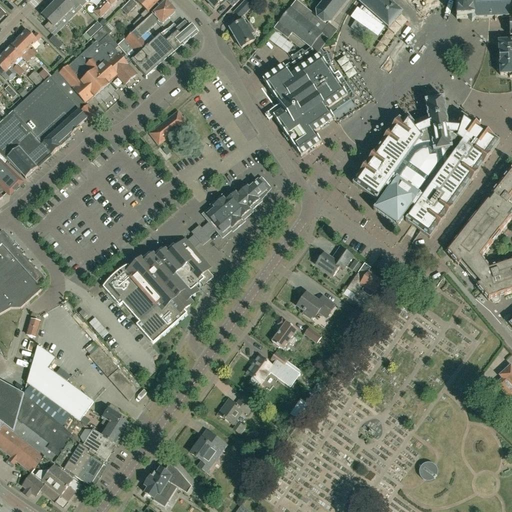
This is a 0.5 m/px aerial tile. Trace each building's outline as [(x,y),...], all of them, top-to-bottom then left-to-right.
[(64,0),(57,0),(51,6),(64,19),(73,10),(75,12),(80,7),(82,9),(87,4),(82,0),(72,0),(68,4),(64,0)] [(101,0),(104,2),(94,13),(100,19),(118,0),(101,0)] [(131,0),(121,10),(127,16),(137,6),(131,0)] [(141,17),(133,25),(136,28),(137,29),(147,20),(147,21),(152,16),(151,16),(148,13),(161,0),(137,0),(136,2),(146,12),(141,16),(141,17)] [(204,0),(214,10),(219,5),(221,6),(226,1),(228,3),(233,8),(235,5),(240,0),(204,0)] [(325,0),(316,13),(330,24),(349,0),(325,0)] [(357,9),(350,18),(355,21),(351,28),(372,44),(377,36),(384,26),(383,25),(384,24),(389,28),(401,14),(384,0),(363,0),(361,3),(363,5),(360,10),(357,9)] [(510,41),(511,40),(511,0),(454,0),(455,9),(456,19),(467,19),(471,22),(474,19),(489,18),(494,18),(494,21),(496,21),(496,18),(509,17),(509,20),(510,41)] [(330,24),(316,13),(313,16),(296,2),(274,29),(287,40),(291,34),(311,49),(306,53),(308,54),(315,60),(316,59),(321,52),(320,50),(327,42),(328,42),(336,32),(329,26),(330,24)] [(124,40),(118,46),(119,47),(125,55),(131,62),(148,46),(141,39),(148,32),(157,24),(160,27),(175,13),(166,3),(152,16),(147,21),(147,20),(137,29),(134,31),(125,40),(124,40)] [(244,3),(234,14),(240,20),(240,19),(242,22),(229,30),(240,49),(254,41),(251,36),(253,34),(243,17),(251,9),(244,3)] [(51,6),(42,16),(49,24),(44,28),(51,36),(56,31),(54,28),(64,19),(51,6)] [(85,34),(83,37),(87,42),(90,39),(102,28),(97,23),(85,34)] [(148,46),(131,62),(132,62),(145,78),(197,34),(190,26),(188,27),(184,23),(177,29),(173,25),(170,28),(160,35),(155,40),(148,46)] [(105,27),(102,30),(108,36),(112,33),(105,27)] [(450,27),(437,43),(444,49),(457,33),(450,27)] [(58,72),(74,91),(86,105),(87,104),(108,86),(117,78),(124,86),(136,76),(127,66),(121,59),(114,52),(119,47),(118,46),(108,36),(102,30),(102,29),(92,39),(97,43),(80,58),(80,57),(60,74),(58,72)] [(267,38),(277,46),(287,54),(294,45),(287,40),(274,29),(267,38)] [(26,31),(18,40),(29,50),(41,38),(36,34),(33,38),(26,31)] [(54,36),(49,41),(58,50),(59,49),(62,52),(65,48),(63,46),(54,36)] [(18,40),(10,47),(25,62),(31,56),(34,58),(37,55),(33,50),(31,52),(29,50),(18,40)] [(458,40),(449,50),(453,54),(462,43),(458,40)] [(511,40),(510,41),(498,42),(499,75),(509,75),(509,78),(511,78),(511,40)] [(10,47),(3,55),(15,68),(17,65),(20,68),(25,62),(10,47)] [(308,54),(306,53),(304,54),(302,51),(291,59),(294,63),(289,67),(291,70),(287,73),(283,68),(263,82),(280,107),(268,115),(266,117),(269,122),(274,119),(300,158),(321,144),(314,134),(334,121),(330,115),(334,113),(336,111),(337,111),(350,102),(349,100),(350,100),(351,95),(350,94),(352,93),(345,83),(344,83),(341,79),(342,79),(338,73),(336,74),(331,67),(330,66),(331,65),(326,53),(323,55),(321,52),(316,59),(315,60),(308,54)] [(3,55),(0,57),(0,73),(1,75),(7,80),(10,82),(13,80),(15,78),(17,74),(16,74),(21,69),(20,68),(17,65),(15,68),(3,55)] [(414,85),(431,67),(424,61),(408,79),(414,85)] [(21,69),(16,74),(17,74),(20,78),(25,73),(21,69)] [(50,78),(49,79),(86,120),(87,119),(92,124),(99,118),(87,104),(86,105),(74,91),(58,72),(51,78),(50,78)] [(36,73),(30,79),(38,88),(40,87),(44,83),(45,83),(43,80),(39,76),(36,73)] [(387,74),(378,85),(384,90),(393,79),(387,74)] [(0,187),(10,197),(24,183),(0,159),(0,155),(21,175),(26,180),(61,148),(61,147),(81,129),(79,127),(86,120),(49,79),(45,83),(44,83),(40,87),(38,88),(37,90),(25,101),(23,102),(12,113),(0,124),(0,187)] [(8,87),(4,90),(13,99),(17,96),(8,87)] [(359,176),(353,185),(366,194),(377,202),(379,199),(381,200),(373,211),(398,229),(406,217),(408,219),(405,222),(412,227),(415,230),(420,233),(430,240),(436,231),(453,207),(453,206),(469,184),(470,184),(479,172),(478,171),(482,166),(482,167),(491,154),(499,142),(493,138),(494,138),(469,120),(469,121),(464,117),(461,115),(460,118),(459,122),(447,121),(445,106),(444,100),(444,99),(442,99),(440,100),(438,100),(430,101),(428,102),(426,102),(425,102),(425,104),(426,109),(427,117),(413,123),(407,116),(403,122),(401,120),(399,119),(398,120),(391,130),(390,132),(382,142),(382,143),(376,151),(358,176),(359,176)] [(178,114),(150,135),(158,146),(185,124),(178,114)] [(511,167),(491,194),(492,195),(487,201),(486,200),(486,201),(497,210),(490,219),(484,224),(485,224),(482,228),(475,237),(470,242),(471,243),(468,247),(465,250),(467,253),(485,273),(487,281),(489,287),(495,285),(498,293),(502,291),(503,291),(500,283),(505,281),(505,282),(511,279),(511,278),(511,275),(511,276),(503,277),(504,278),(499,280),(494,266),(490,268),(482,256),(481,254),(479,256),(470,249),(473,245),(474,246),(478,240),(485,230),(488,227),(489,227),(492,221),(500,212),(511,220),(510,219),(511,215),(511,167)] [(215,209),(207,216),(212,221),(209,224),(208,225),(214,232),(215,231),(218,229),(223,234),(230,228),(232,229),(237,225),(241,221),(240,219),(249,209),(258,201),(266,192),(258,182),(248,189),(247,188),(237,196),(235,194),(227,201),(226,202),(223,199),(213,208),(215,209)] [(471,219),(482,228),(485,224),(484,224),(490,219),(497,210),(486,201),(475,214),(475,213),(471,219)] [(485,230),(494,238),(496,239),(511,220),(500,212),(492,221),(489,227),(488,227),(485,230)] [(475,237),(482,228),(471,219),(466,225),(456,238),(468,247),(471,243),(470,242),(475,237)] [(104,286),(103,288),(104,290),(119,307),(123,304),(139,323),(136,326),(153,345),(187,314),(184,311),(192,303),(189,299),(198,291),(195,288),(200,283),(203,287),(208,283),(213,278),(212,276),(205,269),(208,266),(199,256),(196,259),(191,252),(200,244),(209,237),(211,235),(214,232),(208,225),(205,227),(202,230),(193,237),(184,245),(182,243),(176,248),(173,245),(164,253),(161,249),(149,260),(146,256),(128,272),(124,268),(120,270),(116,274),(112,277),(108,282),(104,286)] [(496,239),(494,238),(485,230),(478,240),(474,246),(473,245),(470,249),(479,256),(481,254),(482,256),(496,239)] [(0,315),(10,310),(20,310),(24,307),(29,302),(36,296),(38,295),(42,291),(38,286),(45,280),(44,280),(3,233),(0,235),(0,315)] [(465,250),(468,247),(456,238),(452,243),(445,252),(451,258),(451,259),(456,264),(458,266),(459,265),(459,264),(467,253),(465,250)] [(321,269),(333,278),(340,268),(343,271),(352,257),(340,248),(332,260),(323,254),(320,259),(318,257),(314,263),(316,264),(315,266),(321,269)] [(479,288),(487,281),(485,273),(467,253),(459,264),(459,265),(459,264),(466,272),(466,273),(471,278),(478,286),(479,288)] [(511,276),(511,275),(511,260),(494,266),(499,280),(504,278),(503,277),(511,276)] [(355,261),(349,269),(356,274),(362,266),(355,261)] [(364,265),(359,272),(365,277),(368,273),(370,269),(364,265)] [(359,272),(346,290),(355,296),(362,286),(365,287),(363,290),(363,292),(369,297),(371,296),(373,293),(374,294),(382,283),(375,278),(368,273),(365,277),(359,272)] [(511,278),(511,279),(505,282),(505,281),(500,283),(503,291),(502,291),(504,296),(504,297),(505,296),(511,293),(511,278)] [(504,296),(502,291),(498,293),(495,285),(489,287),(487,281),(479,288),(478,286),(476,287),(478,289),(477,290),(482,295),(483,295),(488,302),(491,301),(492,303),(493,303),(495,304),(498,304),(498,303),(500,302),(500,301),(500,299),(500,298),(504,297),(504,296)] [(355,296),(346,290),(343,295),(351,301),(355,296)] [(297,307),(304,312),(302,314),(310,320),(312,317),(314,319),(318,313),(326,318),(335,306),(322,297),(318,303),(306,294),(297,307)] [(79,314),(80,315),(84,319),(87,316),(83,311),(79,314)] [(350,319),(366,331),(372,323),(356,311),(351,318),(350,319)] [(31,321),(27,336),(35,338),(39,323),(31,321)] [(290,345),(293,346),(297,341),(292,338),(297,332),(281,321),(278,326),(282,329),(272,343),(273,344),(273,345),(279,349),(280,348),(285,352),(290,345)] [(303,336),(316,346),(322,338),(309,328),(303,336)] [(88,357),(98,348),(94,343),(84,352),(88,357)] [(98,348),(88,357),(113,385),(129,402),(137,391),(98,348)] [(46,403),(79,427),(94,405),(46,371),(53,361),(49,358),(45,356),(41,353),(37,350),(26,388),(46,403)] [(257,388),(259,384),(260,384),(263,381),(265,382),(269,376),(267,375),(269,372),(283,382),(290,387),(298,376),(299,377),(300,376),(299,375),(301,372),(288,363),(276,355),(272,361),(276,363),(278,365),(277,367),(274,365),(272,368),(260,359),(255,367),(248,376),(253,379),(250,383),(257,388)] [(499,376),(502,379),(496,385),(511,401),(511,399),(511,367),(510,366),(499,376)] [(90,487),(105,464),(89,454),(91,452),(80,445),(72,440),(73,438),(61,427),(23,395),(23,397),(0,383),(0,423),(72,480),(74,477),(90,487)] [(310,393),(317,398),(324,389),(316,384),(310,392),(310,393)] [(85,427),(79,427),(46,403),(26,388),(23,395),(61,427),(73,438),(72,440),(80,445),(91,452),(89,454),(105,464),(115,447),(114,446),(101,438),(85,427)] [(240,425),(236,421),(246,408),(250,411),(255,405),(243,397),(236,406),(229,402),(218,417),(225,421),(235,428),(233,431),(239,435),(245,428),(240,425)] [(310,407),(301,400),(291,415),(300,421),(310,407)] [(114,432),(121,436),(124,431),(125,432),(128,428),(126,427),(127,425),(120,421),(121,418),(109,410),(103,418),(111,423),(110,424),(115,427),(116,429),(114,432)] [(118,440),(121,436),(114,432),(116,429),(115,427),(110,424),(111,423),(103,418),(102,420),(104,422),(102,425),(106,427),(106,426),(108,428),(101,438),(114,446),(115,445),(116,446),(119,441),(118,440)] [(72,480),(0,423),(0,449),(11,458),(8,462),(14,466),(16,462),(32,474),(22,487),(26,490),(23,495),(28,498),(31,494),(35,497),(40,491),(56,503),(55,504),(56,504),(63,509),(68,503),(67,502),(74,492),(75,494),(81,486),(72,480)] [(202,439),(201,440),(191,455),(201,462),(202,463),(198,469),(210,477),(210,476),(209,475),(207,474),(211,468),(220,454),(226,446),(213,437),(206,433),(202,439)] [(177,489),(187,495),(191,488),(177,470),(169,465),(164,473),(160,470),(156,475),(155,474),(152,478),(151,477),(144,487),(147,489),(144,494),(154,500),(157,495),(160,497),(160,496),(164,499),(172,486),(177,489)] [(428,481),(427,481),(428,481),(429,481),(430,481),(431,481),(431,480),(432,480),(433,480),(434,479),(435,480),(435,479),(436,477),(437,477),(436,476),(436,475),(436,474),(436,473),(436,472),(436,471),(436,470),(436,469),(435,470),(436,471),(436,472),(436,473),(433,472),(433,471),(433,470),(432,469),(432,468),(431,467),(430,467),(429,466),(428,465),(427,465),(426,465),(425,466),(424,466),(423,467),(422,467),(421,468),(421,469),(420,470),(420,471),(420,472),(420,473),(420,474),(421,475),(421,476),(422,476),(423,477),(424,477),(425,478),(426,478),(427,478),(428,478),(429,478),(431,480),(430,480),(429,480),(428,481)] [(157,495),(154,500),(166,507),(177,489),(172,486),(164,499),(160,496),(160,497),(157,495)]
